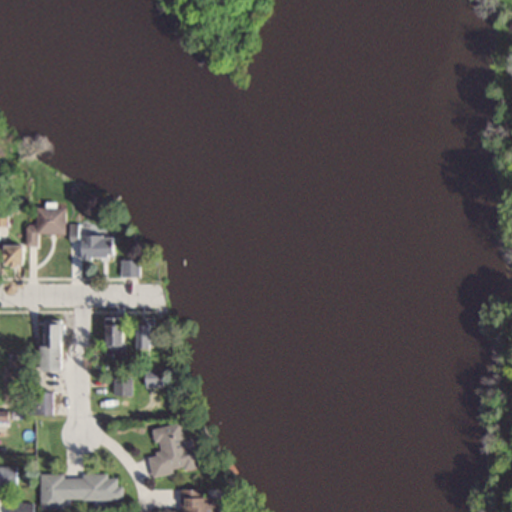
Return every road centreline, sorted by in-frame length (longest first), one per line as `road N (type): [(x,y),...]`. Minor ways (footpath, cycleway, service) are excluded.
road 1 (residential): [(0,296),(167,296)]
road 2 (residential): [(85,296),(85,432)]
